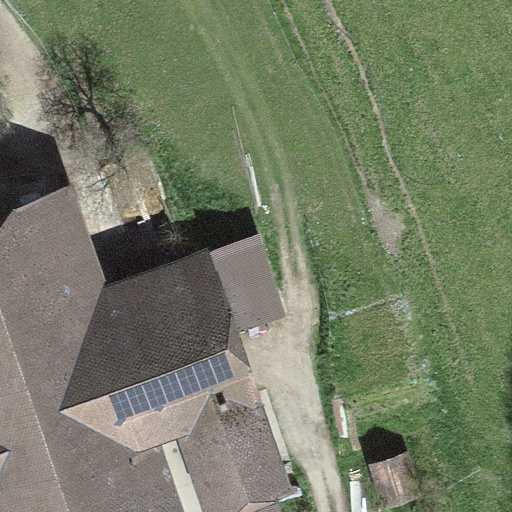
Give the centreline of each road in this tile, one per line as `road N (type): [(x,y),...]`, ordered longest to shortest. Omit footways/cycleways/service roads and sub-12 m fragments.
road 1 (track): [(122,265),(0,30)]
road 2 (track): [(328,511),(283,365),(295,290)]
